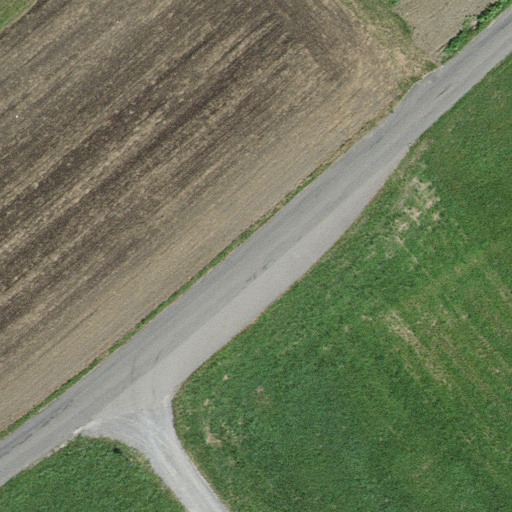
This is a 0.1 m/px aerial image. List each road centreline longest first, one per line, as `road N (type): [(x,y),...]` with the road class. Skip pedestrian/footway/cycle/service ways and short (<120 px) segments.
road 1 (unclassified): [(0,450),(120,371),(511,30)]
road 2 (track): [(120,371),(166,473),(196,511)]
